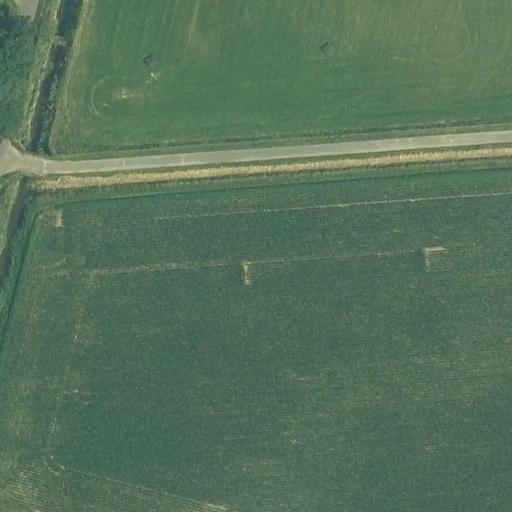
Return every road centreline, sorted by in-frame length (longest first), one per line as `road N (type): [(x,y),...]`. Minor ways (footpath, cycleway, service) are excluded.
road 1 (track): [(511,139),(48,172),(0,154)]
road 2 (residential): [(35,0),(0,154)]
